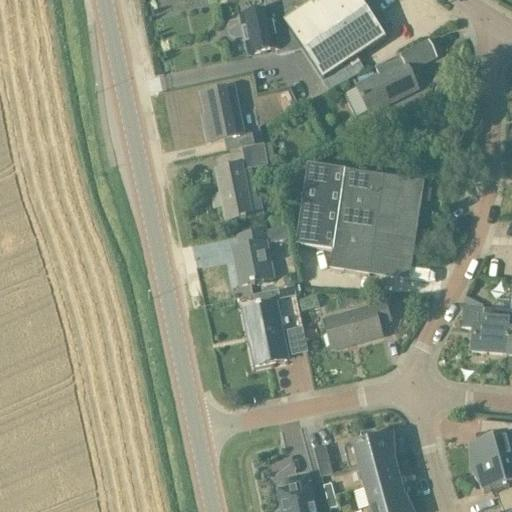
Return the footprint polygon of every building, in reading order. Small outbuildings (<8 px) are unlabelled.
[(364,7),(359,0),(319,0),(298,14),(294,7),(278,17),(297,45),(323,84),(387,41),(384,37),(388,34),(365,6),(364,7)] [(297,45),(278,17),(270,19),(270,15),(240,21),(241,23),(231,25),(228,30),(230,39),(235,42),(244,40),(248,59),(277,53),(277,49),(297,45)] [(418,90),(414,82),(419,79),(421,73),(419,70),(437,61),(428,42),(398,57),(402,65),(357,88),(370,114),(418,90)] [(225,154),(239,151),(253,148),(251,136),(241,138),(232,91),(202,97),(211,143),(222,141),(225,154)] [(253,148),(239,151),(240,155),(216,160),(218,172),(216,173),(221,195),(210,198),(213,212),(224,210),(227,224),(252,219),(264,217),(260,199),(257,200),(251,172),(268,168),(264,147),(253,148)] [(345,172),(331,271),(370,277),(373,258),(413,264),(421,205),(430,206),(432,192),(423,191),(424,183),(345,172)] [(238,239),(240,251),(232,252),(240,288),(274,281),(266,246),(267,246),(265,234),(238,239)] [(278,293),(256,298),(258,307),(256,308),(257,310),(275,306),(276,306),(279,301),(278,293)] [(507,357),(509,338),(510,321),(511,321),(511,313),(485,311),(485,310),(466,301),(464,308),(463,329),(474,330),(472,354),(507,357)] [(287,362),(275,306),(257,310),(244,312),(255,369),(287,362)] [(385,307),(374,310),(323,323),(331,354),(382,341),(379,329),(390,326),(385,307)] [(301,330),(285,331),(286,356),(302,356),(301,330)] [(471,449),(471,474),(511,462),(511,448),(511,447),(511,427),(478,424),(478,425),(481,425),(479,440),(479,441),(482,440),(483,445),(471,449)] [(375,442),(374,437),(360,440),(362,445),(344,450),(349,472),(394,460),(392,437),(375,442)] [(333,476),(325,448),(314,451),(321,480),(333,476)] [(359,470),(364,490),(398,481),(393,461),(394,461),(394,460),(349,472),(350,473),(359,470)] [(511,462),(471,474),(483,495),(496,492),(497,497),(494,498),(495,499),(498,498),(501,507),(499,508),(511,503),(511,462)] [(314,511),(308,478),(290,482),(293,492),(280,494),(283,511),(314,511)] [(398,481),(364,490),(370,510),(362,511),(365,511),(405,501),(404,501),(398,481)] [(327,500),(334,498),(331,487),(323,489),(327,500)] [(338,510),(334,498),(327,500),(330,511),(338,510)] [(410,511),(405,501),(365,511),(410,511)] [(511,511),(511,503),(499,508),(499,509),(502,508),(503,511),(511,511)]
